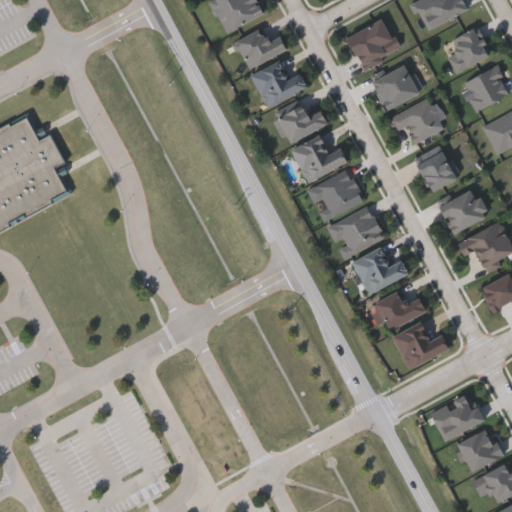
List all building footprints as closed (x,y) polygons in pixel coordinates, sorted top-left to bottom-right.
[(258,0),(264,13),(223,31),(210,0),(258,0)] [(398,46),(362,67),(344,38),(380,17),(398,46)] [(235,39),(262,26),(268,38),(280,33),(287,48),(247,66),(235,39)] [(250,73),(280,59),(288,75),(299,70),(306,86),(265,105),(250,73)] [(371,77),(405,64),(417,93),(383,107),(371,77)] [(413,140),(407,125),(393,130),(386,114),(429,97),(442,129),(413,140)] [(289,141),(275,113),(300,101),(306,113),(318,107),(326,122),(289,141)] [(0,230),(66,193),(25,121),(0,135),(0,230)] [(303,178),(292,145),(321,135),(326,150),(340,145),(346,163),(303,178)] [(430,190),(414,160),(441,146),(457,176),(430,190)] [(315,202),(307,189),(347,167),(363,198),(324,220),(318,209),(326,205),(322,198),(315,202)] [(487,215),(451,231),(438,203),(475,186),(487,215)] [(328,224),(369,205),(383,237),(343,255),(337,242),(336,243),(328,224)] [(456,239),(501,219),(511,242),(511,250),(498,256),(501,264),(486,271),(475,246),(462,252),(456,239)] [(351,260),(380,244),(389,261),(400,256),(408,271),(368,292),(351,260)] [(511,302),(510,299),(492,309),(480,287),(511,269),(511,302)] [(425,309),(388,328),(373,300),(399,287),(406,300),(417,294),(425,309)] [(429,338),(440,332),(448,348),(408,367),(392,334),(421,320),(429,338)]
